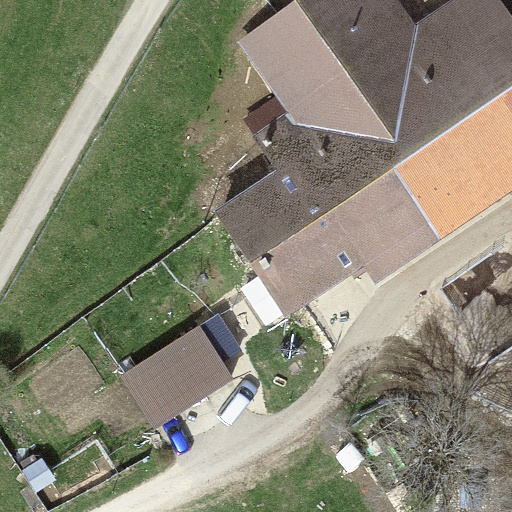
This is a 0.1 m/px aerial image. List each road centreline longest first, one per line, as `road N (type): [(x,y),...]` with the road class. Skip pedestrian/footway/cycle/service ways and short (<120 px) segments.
road 1 (track): [(167,0),(0,304)]
road 2 (track): [(412,389),(511,464)]
